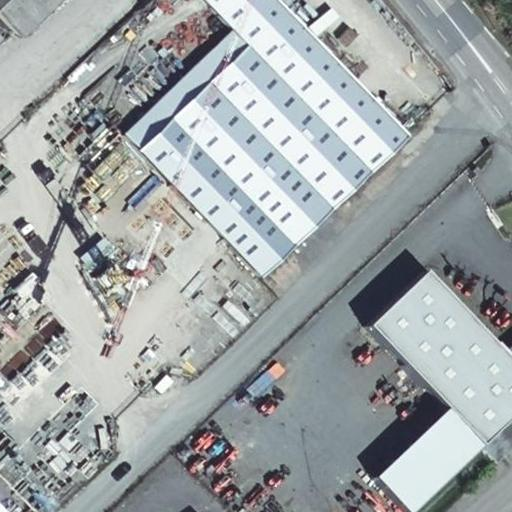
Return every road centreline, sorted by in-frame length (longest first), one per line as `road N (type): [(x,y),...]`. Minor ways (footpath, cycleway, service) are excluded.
road 1 (unknown): [(355,511),(302,409),(297,380),(308,344),(352,284),(511,151)]
road 2 (unclassified): [(511,106),(423,0)]
